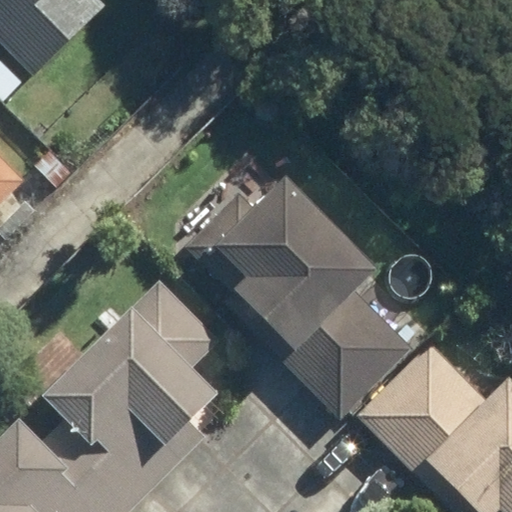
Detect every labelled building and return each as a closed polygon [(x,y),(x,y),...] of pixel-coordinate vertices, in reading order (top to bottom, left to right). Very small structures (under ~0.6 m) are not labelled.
[(101,11),(89,0),(0,0),(0,51),(28,81),(101,11)] [(0,200),(15,185),(0,169),(0,200)] [(207,254),(235,282),(220,297),(340,420),(408,353),(352,296),(370,279),(278,185),(207,254)] [(0,444),(0,511),(132,511),(227,426),(183,378),(214,351),(153,284),(30,397),(65,435),(40,459),(14,431),(0,444)] [(511,511),(511,400),(498,387),(483,403),(425,351),(390,389),(358,424),(453,511),(511,511)]
